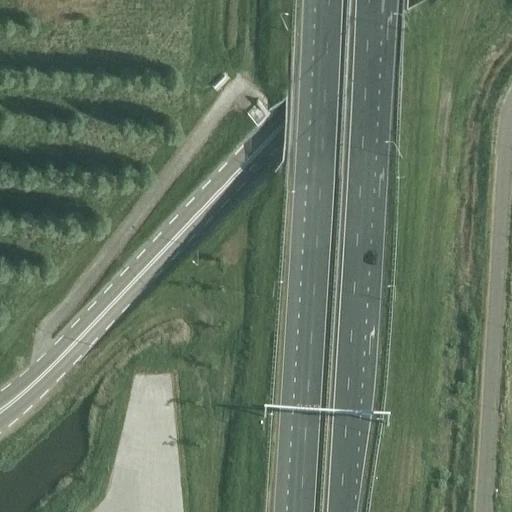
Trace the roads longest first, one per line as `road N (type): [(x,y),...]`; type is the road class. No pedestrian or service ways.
road 1 (trunk): [(332,0),(300,511)]
road 2 (trunk): [(341,511),(369,23)]
road 3 (unclassified): [(480,511),(503,136),(511,104)]
road 4 (secondary): [(275,127),(50,365)]
road 5 (secondary): [(275,127),(400,0)]
